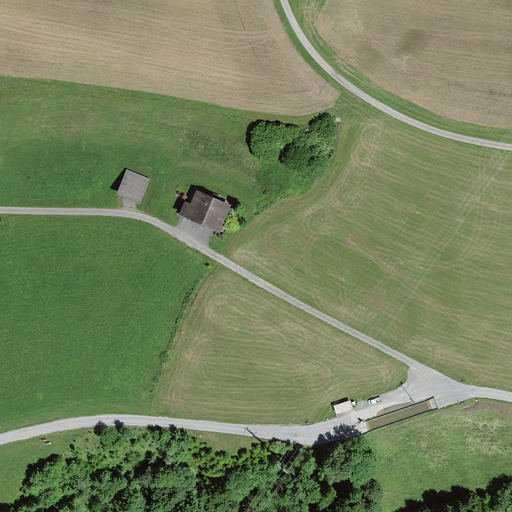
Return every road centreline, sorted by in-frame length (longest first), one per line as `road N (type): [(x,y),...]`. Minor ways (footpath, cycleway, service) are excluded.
road 1 (unclassified): [(0,210),(148,219),(446,382),(511,397)]
road 2 (track): [(0,441),(97,423),(308,435),(339,430),(446,382)]
road 3 (unclassified): [(511,149),(443,135),(349,86),(303,38),(285,0)]
